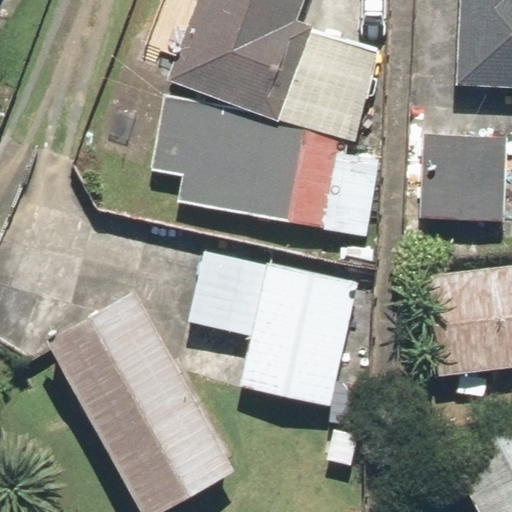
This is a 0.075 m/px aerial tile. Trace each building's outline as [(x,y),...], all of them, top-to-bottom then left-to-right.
[(196,0),(167,77),(278,119),(315,25),(297,18),(304,0),(196,0)] [(511,0),(459,0),(458,82),(511,83),(511,0)] [(511,132),(425,129),(421,214),(400,213),(398,260),(474,263),(476,219),(511,220),(511,132)] [(364,279),(203,246),(187,322),(255,336),(245,389),(337,408),(364,279)] [(511,265),(426,273),(436,375),(511,367),(511,265)] [(137,287),(46,336),(140,511),(144,511),(233,465),(137,287)] [(511,511),(511,411),(447,444),(481,511),(511,511)]
